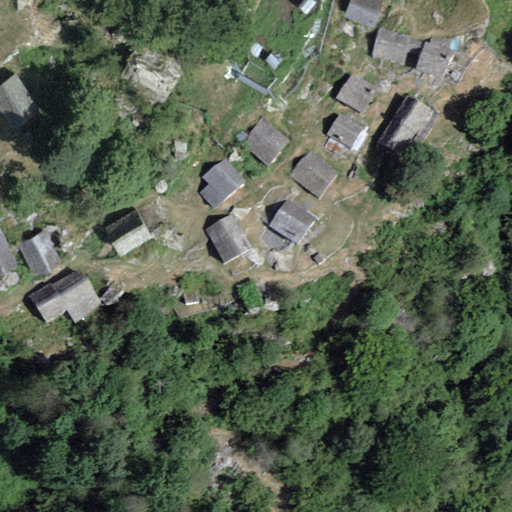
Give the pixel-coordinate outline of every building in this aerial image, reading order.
[(348,0),(344,12),(375,22),(382,0),(348,0)] [(382,32),(375,59),(402,65),(409,38),(382,32)] [(427,41),(415,67),(441,78),(452,52),(427,41)] [(17,70),(0,81),(0,105),(12,123),(40,103),(17,70)] [(353,76),(336,99),(359,115),(375,92),(353,76)] [(410,99),(383,140),(405,155),(433,114),(410,99)] [(340,115),(327,134),(349,149),(361,130),(340,115)] [(263,121),(244,143),(269,164),(288,142),(263,121)] [(310,155),(293,178),(316,194),(332,171),(310,155)] [(249,182),(227,157),(205,176),(212,184),(201,194),(216,212),(249,182)] [(285,200),(268,224),(295,243),(312,219),(285,200)] [(136,208),(107,226),(122,249),(150,230),(136,208)] [(232,217),(209,229),(226,262),(249,250),(232,217)] [(48,224),(25,240),(40,263),(64,247),(48,224)] [(0,229),(0,268),(17,259),(0,229)] [(78,268),(31,299),(45,322),(63,315),(73,322),(100,301),(78,268)]
